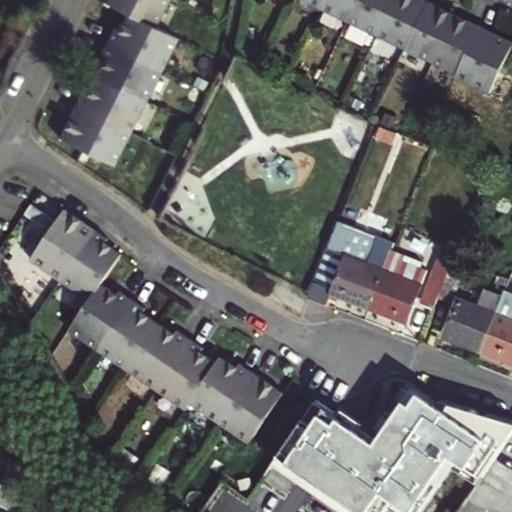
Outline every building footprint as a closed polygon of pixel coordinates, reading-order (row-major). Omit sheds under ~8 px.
[(120,0),(119,3),(130,8),(122,21),(176,42),(181,33),(158,22),(168,0),(120,0)] [(318,0),(464,71),(462,75),(497,92),(511,62),(511,60),(501,55),(510,35),(497,29),(475,17),(451,6),(439,0),(318,0)] [(107,53),(99,71),(90,88),(85,86),(65,125),(88,137),(84,144),(116,161),(176,42),(122,21),(121,24),(118,22),(102,51),(107,53)] [(511,35),(510,35),(501,55),(511,60),(511,35)] [(61,133),(84,144),(88,137),(65,125),(61,133)] [(473,161),(437,148),(434,158),(469,172),(473,161)] [(70,207),(56,227),(63,232),(78,212),(70,207)] [(188,407),(192,402),(193,401),(251,440),(271,410),(263,404),(278,384),(244,360),(241,365),(224,354),(219,361),(204,351),(207,346),(181,328),(178,333),(146,311),(150,306),(124,289),(121,295),(105,284),(126,253),(124,251),(109,241),(112,237),(101,228),(78,212),(63,232),(56,227),(46,240),(34,259),(94,300),(73,329),(188,407)] [(375,306),(397,250),(379,243),(382,236),(340,219),(312,289),(312,296),(332,304),(336,291),(375,306)] [(410,255),(397,250),(375,306),(411,320),(431,271),(408,262),(410,255)] [(426,302),(439,307),(443,297),(459,257),(446,252),(426,302)] [(460,255),(459,257),(443,297),(455,302),(472,260),(460,255)] [(486,350),(510,289),(511,283),(511,276),(507,275),(500,292),(490,287),(482,305),(465,298),(449,336),(486,350)] [(511,289),(510,289),(486,350),(511,360),(511,289)] [(286,390),(278,384),(263,404),(271,410),(286,390)] [(412,509),(448,457),(481,480),(511,433),(511,421),(451,402),(446,410),(420,393),(412,403),(406,399),(377,442),(347,422),(341,417),(336,424),(321,414),(287,464),(310,479),(358,511),(364,511),(381,488),(412,509)] [(5,480),(0,491),(0,501),(23,511),(43,511),(45,509),(34,494),(5,480)] [(463,509),(460,511),(491,511),(470,498),(463,509)]
